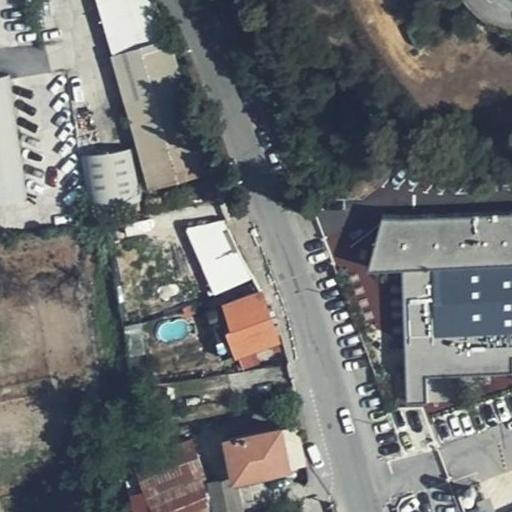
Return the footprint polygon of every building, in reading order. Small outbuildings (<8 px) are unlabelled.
[(92,0),(109,56),(170,36),(158,6),(149,0),(92,0)] [(170,36),(109,56),(152,185),(202,170),(170,36)] [(0,208),(27,205),(11,77),(0,78),(0,208)] [(80,155),(90,219),(143,210),(133,146),(80,155)] [(511,209),(381,211),(369,266),(403,264),(408,401),(461,399),(461,386),(478,386),(478,371),(511,369),(511,209)] [(239,250),(230,233),(200,248),(223,294),(254,279),(239,250)] [(263,293),(262,291),(226,304),(232,320),(226,323),(236,352),(277,336),(268,305),(263,293)] [(232,320),(226,304),(206,311),(222,357),(236,352),(226,323),(232,320)] [(298,425),(282,428),(289,468),(305,465),(298,425)] [(289,468),(282,428),(228,438),(235,477),(289,468)] [(135,461),(146,488),(155,511),(217,511),(205,480),(191,440),(135,461)] [(217,511),(241,511),(232,475),(205,480),(217,511)] [(155,511),(146,488),(129,491),(131,511),(155,511)]
